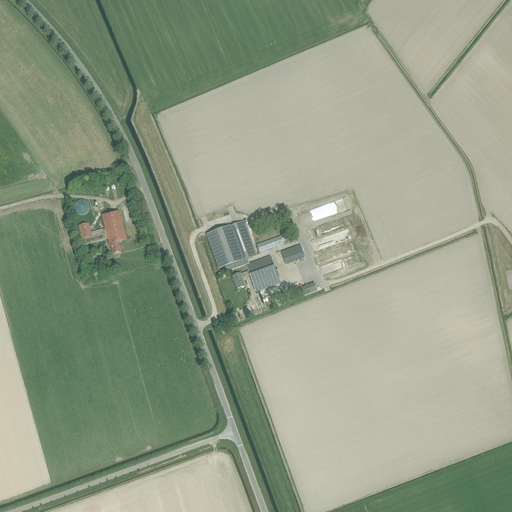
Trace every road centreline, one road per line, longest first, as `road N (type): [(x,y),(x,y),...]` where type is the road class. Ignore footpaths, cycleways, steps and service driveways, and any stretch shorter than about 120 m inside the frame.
road 1 (secondary): [(234,431),(132,156),(88,78),(22,0)]
road 2 (unclassified): [(12,511),(234,431)]
